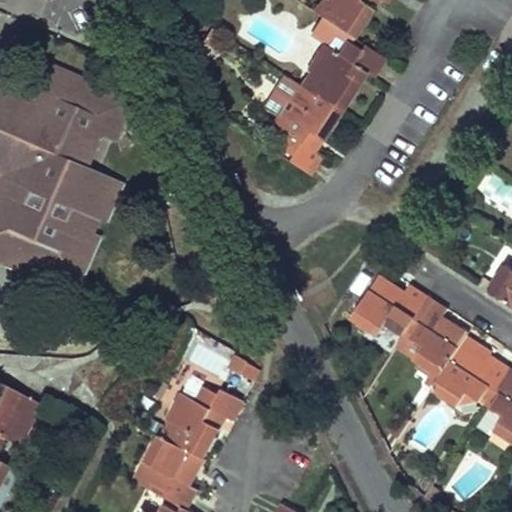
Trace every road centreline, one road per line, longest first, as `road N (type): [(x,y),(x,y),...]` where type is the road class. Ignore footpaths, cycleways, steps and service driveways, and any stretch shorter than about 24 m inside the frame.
road 1 (residential): [(256,246),(323,211),(391,136),(468,0)]
road 2 (residential): [(256,246),(387,511)]
road 3 (residential): [(125,0),(256,246)]
road 4 (residential): [(396,253),(511,322)]
